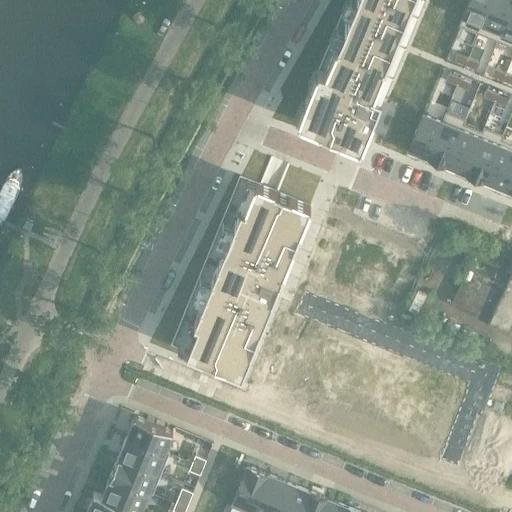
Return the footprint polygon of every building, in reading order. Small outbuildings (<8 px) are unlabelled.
[(318,69),(298,119),(361,145),(381,95),(374,92),(410,0),(354,0),(350,11),(343,29),(325,72),(318,69)] [(468,0),(458,24),(478,32),(491,0),(468,0)] [(511,0),(491,0),(478,32),(497,40),(511,2),(511,0)] [(511,2),(497,40),(511,45),(511,2)] [(457,52),(454,60),(465,64),(468,57),(457,52)] [(468,57),(465,64),(476,69),(479,61),(468,57)] [(495,67),(491,75),(502,79),(506,72),(495,67)] [(511,74),(506,72),(502,79),(511,83),(511,74)] [(449,73),(446,80),(457,85),(460,77),(449,73)] [(460,77),(457,85),(468,89),(471,82),(460,77)] [(486,88),(483,96),(494,100),(497,93),(486,88)] [(497,93),(494,100),(505,105),(508,97),(497,93)] [(423,111),(408,149),(428,157),(447,110),(445,110),(442,119),(423,111)] [(447,110),(428,157),(447,165),(465,118),(447,110)] [(465,118),(447,165),(465,173),(484,126),(483,125),(481,130),(474,127),(464,123),(466,118),(465,118)] [(484,126),(465,173),(484,180),(503,133),(484,126)] [(503,133),(484,180),(503,188),(511,166),(511,142),(502,138),(504,134),(503,133)] [(5,175),(0,185),(0,227),(3,224),(21,183),(23,169),(17,165),(5,175)] [(511,166),(503,188),(511,191),(511,166)] [(198,323),(187,351),(241,373),(272,298),(274,299),(282,280),(280,279),(311,204),(256,181),(244,209),(241,207),(224,249),(211,280),(194,321),(198,323)] [(348,237),(333,275),(354,283),(368,246),(348,237)] [(368,246),(354,283),(374,292),(389,254),(368,246)] [(389,254),(374,292),(394,300),(409,262),(389,254)] [(409,262),(394,300),(414,308),(429,271),(409,262)] [(429,271),(414,308),(433,315),(449,279),(429,271)] [(449,279),(433,315),(453,324),(468,286),(449,279)] [(468,286),(453,324),(474,333),(489,295),(468,286)] [(299,358),(283,396),(304,404),(319,367),(299,358)] [(319,367),(304,404),(325,412),(339,375),(319,367)] [(339,375),(325,412),(345,420),(359,383),(339,375)] [(492,393),(486,409),(508,417),(511,407),(511,378),(511,379),(504,397),(492,393)] [(359,383),(345,420),(365,429),(379,391),(359,383)] [(379,391),(365,429),(385,437),(399,400),(379,391)] [(399,400),(385,437),(404,445),(419,407),(399,400)] [(419,407),(404,445),(425,453),(440,416),(419,407)] [(486,409),(480,423),(491,428),(483,448),(511,459),(511,432),(503,429),(508,417),(486,409)] [(134,415),(126,435),(164,450),(173,430),(134,415)] [(126,435),(118,455),(161,472),(169,452),(164,450),(126,435)] [(511,459),(483,448),(474,470),(511,487),(511,459)] [(118,455),(109,475),(152,492),(161,472),(118,455)] [(195,455),(192,462),(203,467),(206,459),(195,455)] [(191,462),(188,470),(200,475),(203,467),(191,462)] [(247,465),(231,505),(247,511),(250,511),(267,473),(247,465)] [(250,511),(274,511),(287,481),(267,473),(250,511)] [(109,475),(101,494),(134,508),(140,510),(147,492),(152,493),(152,492),(109,475)] [(287,481),(274,511),(297,511),(307,490),(287,481)] [(181,487),(176,498),(188,503),(193,492),(181,487)] [(307,490),(297,511),(320,511),(327,498),(307,490)] [(94,492),(86,511),(132,511),(134,508),(101,494),(94,492)] [(176,498),(172,509),(177,511),(184,511),(188,503),(176,498)] [(327,498),(320,511),(344,511),(347,506),(327,498)]
